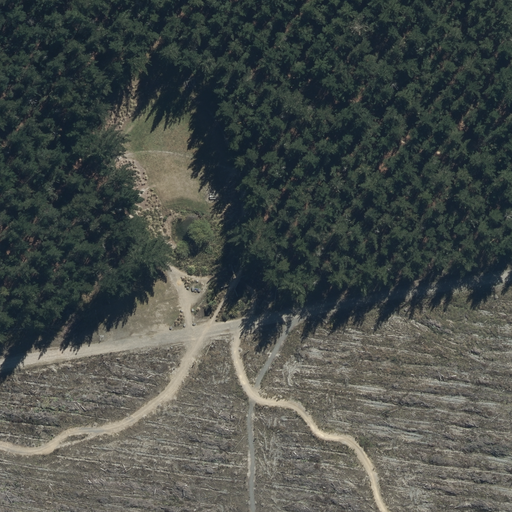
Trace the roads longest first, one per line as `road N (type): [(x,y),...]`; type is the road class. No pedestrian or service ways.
road 1 (track): [(241,322),(511,275)]
road 2 (track): [(0,363),(241,322)]
